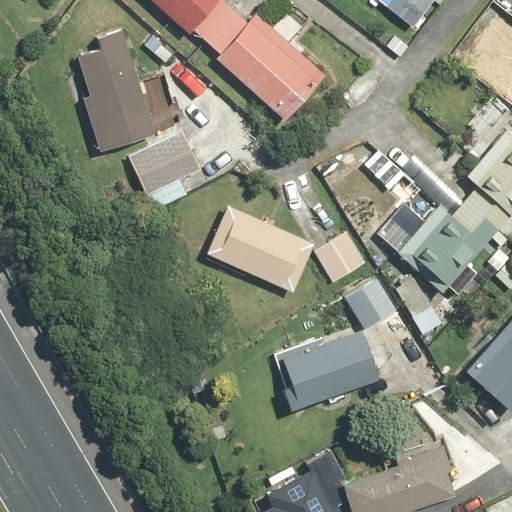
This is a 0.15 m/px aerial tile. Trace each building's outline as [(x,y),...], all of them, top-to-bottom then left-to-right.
[(157,0),(287,116),(327,72),(257,10),(248,21),(224,0),(157,0)] [(430,0),(398,0),(414,12),(405,24),(414,31),(426,16),(421,12),(430,0)] [(157,130),(124,25),(99,33),(103,45),(80,52),(92,92),(85,94),(101,147),(157,130)] [(444,286),(511,211),(511,124),(466,173),(477,183),(451,210),(441,201),(399,246),(444,286)] [(196,168),(180,129),(121,153),(144,211),(188,193),(180,175),(196,168)] [(403,174),(376,148),(358,167),(384,193),(403,174)] [(229,200),(208,247),(295,286),(316,239),(229,200)] [(496,245),(493,242),(479,259),(495,273),(509,256),(496,245)] [(408,273),(388,283),(416,335),(436,324),(408,273)] [(373,275),(340,298),(360,327),(393,305),(373,275)] [(511,402),(511,315),(468,363),(511,402)] [(285,378),(293,403),(379,375),(363,326),(284,352),(291,376),(285,378)] [(345,476),(355,511),(384,511),(403,506),(405,511),(415,508),(413,504),(456,491),(449,468),(453,466),(445,440),(398,454),(400,459),(345,476)] [(259,502),(264,511),(334,511),(310,464),(263,488),(268,498),(259,502)]
